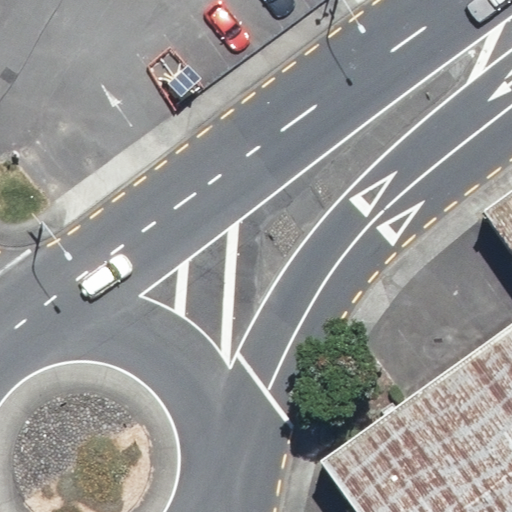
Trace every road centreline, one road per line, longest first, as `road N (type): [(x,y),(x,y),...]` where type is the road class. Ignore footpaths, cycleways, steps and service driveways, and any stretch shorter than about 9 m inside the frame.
road 1 (secondary): [(511,53),(153,308)]
road 2 (secondary): [(0,409),(153,308)]
